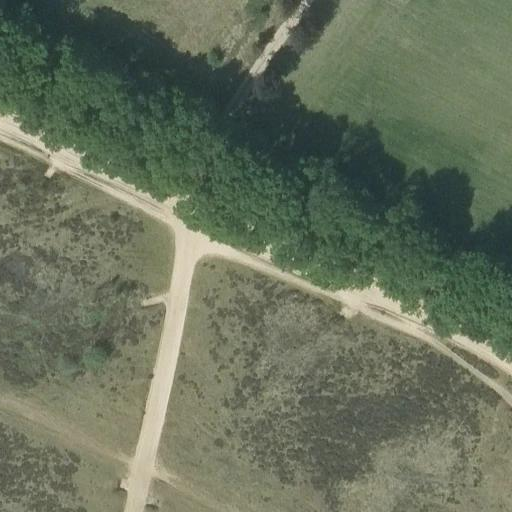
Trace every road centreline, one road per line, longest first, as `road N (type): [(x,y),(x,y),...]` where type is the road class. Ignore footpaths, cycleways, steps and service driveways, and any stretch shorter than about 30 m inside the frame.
road 1 (track): [(188,213),(511,364)]
road 2 (track): [(133,511),(188,213)]
road 3 (track): [(188,213),(184,188),(251,74),(310,0)]
road 4 (track): [(0,122),(188,213)]
